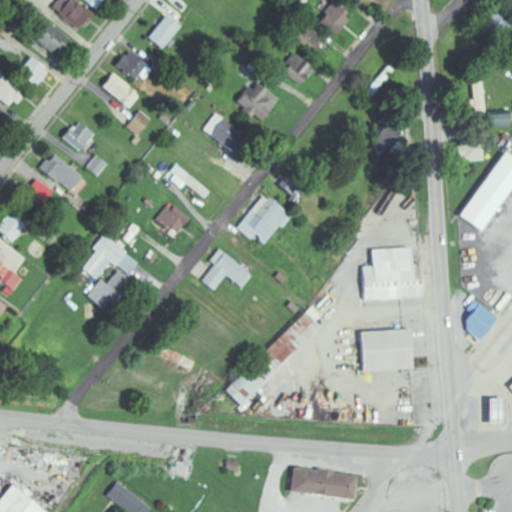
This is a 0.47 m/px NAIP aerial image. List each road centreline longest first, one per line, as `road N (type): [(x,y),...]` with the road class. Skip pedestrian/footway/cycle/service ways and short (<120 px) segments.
road 1 (residential): [(0,416),(456,456),(511,441)]
road 2 (secondary): [(460,511),(422,0)]
road 3 (residential): [(99,372),(395,10),(423,7)]
road 4 (residential): [(0,165),(133,0)]
